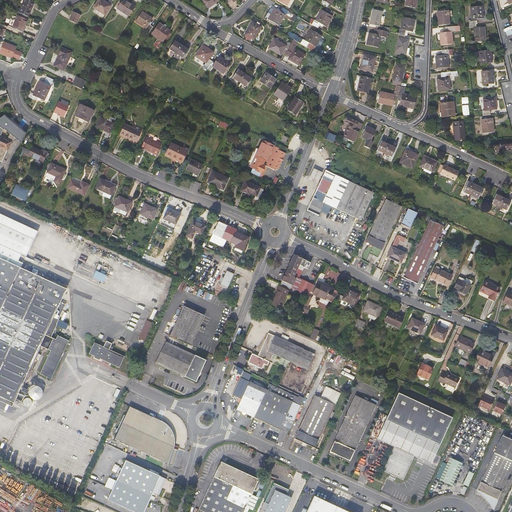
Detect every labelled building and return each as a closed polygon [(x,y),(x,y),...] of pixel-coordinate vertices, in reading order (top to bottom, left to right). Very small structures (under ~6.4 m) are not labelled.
[(30,0),(22,0),(18,11),(28,15),(34,1),(30,0)] [(105,15),(111,5),(102,0),(97,0),(93,8),(105,15)] [(128,16),(135,7),(124,0),(122,0),(117,8),(128,16)] [(483,18),(482,6),(470,7),(471,19),(471,20),(471,25),(476,24),(477,24),(477,19),(483,18)] [(280,12),(274,9),(268,19),(278,25),(285,14),(286,15),(289,11),(283,7),(280,12)] [(381,16),(382,11),(373,9),(370,24),(378,26),(377,29),(383,31),(389,32),(390,28),(379,26),(380,20),(381,16)] [(333,16),(322,10),(316,21),(313,19),(311,24),(318,28),(320,25),(322,26),(323,25),(326,27),(333,16)] [(448,10),(445,11),(443,11),(437,12),(439,25),(450,24),(448,10)] [(81,15),(73,11),(69,20),(77,23),(81,15)] [(145,30),(149,33),(153,27),(150,25),(149,24),(151,22),(153,19),(142,12),(136,22),(146,29),(145,30)] [(16,16),(11,27),(21,31),(26,20),(16,16)] [(414,20),(403,17),(401,29),(395,28),(394,33),(395,33),(404,35),(405,31),(408,31),(412,32),(414,20)] [(252,21),(245,35),(254,40),(262,27),(252,21)] [(167,26),(164,24),(163,26),(159,23),(152,34),(163,42),(170,31),(166,28),(167,26)] [(471,25),(469,25),(470,28),(474,28),(475,42),(486,40),(484,27),(476,28),(476,24),(471,25)] [(452,44),(451,32),(455,31),(455,26),(445,27),(446,30),(446,32),(443,32),(440,33),(441,45),(452,44)] [(322,36),(311,29),(304,40),(303,39),(301,43),(313,51),(316,45),(320,39),(322,36)] [(383,31),(377,29),(376,34),(369,33),(367,45),(378,48),(381,35),(382,36),(383,34),(383,31)] [(301,43),(303,39),(296,35),(295,36),(288,33),(287,36),(294,40),(299,43),(301,43)] [(409,40),(406,39),(407,36),(404,35),(395,33),(392,50),(401,52),(406,53),(407,48),(409,40)] [(286,46),(274,39),(271,44),(270,46),(269,48),(281,55),(284,48),(288,50),(291,44),(288,43),(286,46)] [(291,44),(288,50),(292,53),(290,57),(288,59),(299,65),(304,56),(294,51),(299,43),(294,40),(291,44)] [(182,46),(175,41),(170,49),(174,52),(176,53),(182,46)] [(13,56),(20,59),(22,53),(15,50),(17,47),(5,42),(1,52),(12,57),(13,56)] [(213,52),(203,45),(196,56),(206,63),(203,67),(206,70),(207,68),(212,61),(209,59),(213,52)] [(188,50),(182,46),(176,53),(180,56),(183,58),(188,50)] [(58,68),(64,70),(72,52),(62,48),(58,55),(59,55),(54,64),(59,66),(58,68)] [(453,54),(452,49),(442,50),(442,55),(435,56),(436,68),(448,67),(447,55),(453,54)] [(492,62),(491,50),(478,51),(480,64),(478,64),(478,69),(486,68),(485,63),(492,62)] [(375,57),(364,55),(361,69),(372,72),(375,57)] [(230,64),(220,57),(216,63),(212,61),(207,68),(211,71),(213,67),(217,69),(218,69),(224,73),(230,64)] [(401,82),(405,67),(396,65),(392,80),(401,82)] [(245,74),(238,70),(233,77),(240,82),(245,74)] [(457,71),(443,72),(444,78),(441,78),(437,78),(438,91),(450,89),(449,81),(449,77),(451,77),(451,76),(457,76),(457,71)] [(493,83),(492,71),(481,72),(482,84),(493,83)] [(270,88),(276,79),(266,73),(260,82),(270,88)] [(251,79),(245,74),(240,82),(246,86),(251,79)] [(36,97),(44,101),(54,80),(47,76),(44,83),(40,81),(34,94),(31,92),(28,97),(35,100),(36,97)] [(86,81),(77,76),(73,85),(82,89),(86,81)] [(371,78),(360,76),(357,91),(368,93),(371,78)] [(291,90),(285,86),(281,83),(274,94),(284,100),(291,90)] [(394,95),(380,92),(379,94),(378,94),(377,97),(379,97),(378,102),(392,106),(394,101),(394,98),(397,99),(400,86),(397,85),(394,95)] [(413,109),(416,97),(404,94),(405,87),(400,86),(397,99),(397,100),(400,101),(400,102),(399,106),(413,109)] [(303,102),(295,97),(287,109),(295,115),(303,102)] [(497,109),(495,97),(483,98),(484,111),(482,111),(483,116),(490,115),(489,110),(497,109)] [(54,112),(64,117),(68,107),(59,102),(54,112)] [(440,104),(442,117),(454,116),(453,102),(440,104)] [(80,104),(75,116),(88,122),(94,111),(80,104)] [(26,133),(5,115),(0,117),(0,126),(0,127),(0,160),(2,161),(7,150),(11,142),(13,143),(16,139),(21,143),(26,133)] [(101,115),(96,127),(110,133),(115,122),(111,120),(108,118),(101,115)] [(354,130),(358,122),(346,116),(344,122),(349,124),(343,137),(354,143),(359,132),(354,130)] [(492,118),(481,119),(482,133),(494,132),(492,118)] [(221,121),(218,127),(225,131),(228,124),(221,121)] [(455,141),(465,139),(463,121),(453,122),(455,141)] [(363,124),(358,122),(354,130),(359,132),(363,124)] [(142,131),(124,124),(120,134),(131,139),(133,133),(139,136),(142,131)] [(376,130),(366,126),(362,136),(365,138),(362,145),(369,149),(373,142),(371,141),(376,130)] [(326,132),(324,138),(333,140),(335,134),(326,132)] [(139,136),(133,133),(131,139),(137,142),(139,136)] [(141,148),(156,155),(162,144),(146,137),(141,148)] [(274,146),(263,141),(255,156),(250,167),(252,168),(250,173),(262,178),(265,170),(263,169),(265,166),(267,167),(274,170),(278,169),(285,153),(280,150),(281,149),(275,146),(272,153),(271,152),(274,146)] [(388,145),(381,141),(377,151),(384,154),(388,145)] [(511,142),(498,144),(495,144),(495,153),(501,152),(501,150),(511,149),(511,142)] [(183,162),(188,151),(171,143),(165,154),(183,162)] [(396,148),(388,145),(384,154),(392,157),(396,148)] [(42,151),(32,147),(30,151),(27,159),(41,165),(44,160),(47,153),(47,152),(43,150),(42,151)] [(412,168),(419,154),(412,150),(411,152),(406,149),(400,163),(412,168)] [(437,162),(424,156),(420,166),(424,168),(432,172),(437,162)] [(198,175),(203,165),(191,159),(186,169),(198,175)] [(47,172),(56,177),(54,181),(59,184),(66,170),(51,163),(51,164),(47,172)] [(440,174),(455,181),(459,172),(444,165),(440,174)] [(314,168),(308,180),(317,184),(323,173),(314,168)] [(374,193),(325,170),(307,210),(319,216),(325,203),(361,220),(374,193)] [(228,178),(213,171),(208,181),(217,185),(216,186),(223,189),(228,178)] [(116,186),(100,178),(95,188),(112,195),(116,186)] [(68,188),(84,195),(89,185),(82,182),(80,185),(71,180),(68,188)] [(475,185),(468,181),(462,193),(470,196),(475,185)] [(257,196),(260,188),(245,182),(241,191),(249,194),(249,192),(257,196)] [(12,193),(25,200),(29,190),(16,184),(12,193)] [(477,200),(483,189),(475,185),(470,196),(477,200)] [(503,198),(498,195),(493,205),(499,207),(503,198)] [(132,202),(119,196),(113,210),(126,216),(132,202)] [(511,201),(503,198),(499,207),(507,211),(511,201)] [(366,242),(381,250),(402,207),(386,199),(369,236),(366,242)] [(157,209),(145,204),(142,208),(141,212),(140,213),(153,219),(157,209)] [(417,212),(408,208),(401,224),(409,228),(417,212)] [(180,214),(168,209),(163,219),(175,224),(180,214)] [(33,229),(0,213),(0,223),(24,235),(16,252),(21,254),(33,229)] [(201,234),(205,226),(193,220),(186,236),(192,239),(195,232),(201,234)] [(444,226),(430,220),(403,277),(417,283),(444,226)] [(235,247),(242,250),(248,238),(236,232),(237,230),(218,221),(209,241),(222,247),(225,240),(236,244),(235,247)] [(0,396),(14,403),(40,346),(50,350),(40,374),(51,379),(69,341),(58,335),(56,339),(51,337),(57,324),(66,304),(61,302),(66,289),(21,268),(23,263),(18,261),(21,254),(16,252),(24,235),(0,223),(0,396)] [(401,263),(405,253),(395,249),(397,245),(399,240),(403,242),(405,238),(398,235),(397,236),(391,247),(387,257),(401,263)] [(475,253),(480,241),(476,239),(471,251),(475,253)] [(294,255),(281,283),(290,288),(296,290),(308,296),(313,285),(297,277),(300,272),(301,270),(302,270),(304,267),(308,269),(311,263),(294,255)] [(435,268),(431,277),(448,285),(452,276),(435,268)] [(103,283),(106,275),(96,271),(92,278),(103,283)] [(233,273),(227,271),(220,284),(219,284),(215,290),(224,295),(232,278),(231,277),(233,273)] [(458,279),(471,285),(472,281),(466,278),(466,280),(459,277),(458,279)] [(458,290),(466,294),(471,285),(458,279),(454,289),(458,291),(458,290)] [(494,301),(500,288),(484,281),(479,291),(489,296),(488,299),(494,301)] [(334,290),(318,282),(311,297),(318,301),(317,304),(318,306),(324,309),(326,305),(328,301),(332,303),(334,299),(337,294),(338,292),(334,290)] [(294,293),(296,290),(290,288),(281,283),(279,286),(270,304),(280,309),(289,291),(294,293)] [(340,295),(338,301),(341,302),(342,300),(355,306),(360,294),(347,288),(343,297),(340,295)] [(511,305),(511,293),(508,291),(503,302),(509,304),(511,305)] [(368,301),(363,311),(368,313),(377,317),(379,313),(381,309),(381,307),(368,301)] [(204,315),(184,306),(171,335),(191,344),(204,315)] [(399,328),(403,318),(389,311),(384,321),(399,328)] [(366,322),(356,318),(353,325),(363,329),(366,322)] [(425,324),(412,318),(408,328),(416,332),(415,333),(418,335),(419,334),(420,334),(425,324)] [(144,341),(153,323),(147,320),(138,338),(144,341)] [(439,327),(436,326),(431,335),(443,340),(445,337),(447,331),(439,327)] [(315,341),(319,331),(314,329),(310,339),(315,341)] [(308,369),(315,355),(269,333),(258,356),(252,353),(248,362),(262,369),(264,364),(267,365),(273,353),(308,369)] [(455,346),(470,353),(474,344),(470,342),(471,340),(467,339),(466,340),(459,337),(455,346)] [(103,347),(94,342),(89,354),(94,356),(94,358),(99,360),(100,359),(119,368),(125,356),(109,349),(112,343),(106,341),(103,347)] [(179,348),(166,342),(156,363),(196,382),(199,376),(197,375),(199,370),(201,371),(206,360),(182,349),(179,348)] [(478,366),(487,370),(491,360),(492,361),(494,357),(480,350),(474,361),(480,363),(478,366)] [(458,365),(464,368),(467,362),(461,359),(458,365)] [(433,369),(422,364),(417,375),(428,380),(433,369)] [(497,379),(510,385),(511,379),(511,373),(502,369),(497,379)] [(232,395),(241,399),(252,375),(246,372),(243,379),(240,378),(232,395)] [(456,385),(459,378),(454,375),(453,376),(446,373),(446,374),(442,372),(439,379),(443,381),(444,380),(449,382),(455,385),(456,385)] [(280,430),(292,402),(275,394),(249,382),(236,409),(241,411),(253,417),(271,425),(270,428),(278,432),(280,430)] [(42,390),(41,387),(40,387),(39,386),(38,386),(36,385),(34,386),(33,386),(31,387),(30,388),(29,390),(28,392),(29,394),(29,395),(30,397),(31,398),(33,399),(35,400),(37,400),(38,399),(40,398),(42,396),(43,394),(43,392),(42,390)] [(315,448),(340,394),(326,387),(320,398),(315,395),(294,438),(302,442),(302,444),(305,446),(306,444),(315,448)] [(296,403),(298,397),(278,388),(275,394),(292,402),(296,403)] [(24,395),(19,393),(16,399),(22,402),(24,395)] [(398,393),(386,420),(377,439),(394,447),(382,470),(389,473),(387,476),(394,480),(396,476),(403,480),(414,456),(425,461),(431,464),(440,444),(453,417),(398,393)] [(356,395),(329,454),(340,460),(341,458),(341,457),(350,461),(376,405),(356,395)] [(304,398),(299,396),(298,397),(296,403),(301,406),(304,398)] [(483,396),(478,406),(489,411),(494,401),(483,396)] [(31,400),(30,399),(29,398),(27,398),(26,398),(25,399),(24,400),(23,401),(23,402),(23,404),(24,405),(25,406),(26,406),(27,407),(29,406),(30,406),(31,405),(32,403),(32,402),(32,401),(31,400)] [(505,406),(497,402),(493,412),(501,415),(505,406)] [(178,450),(174,448),(175,445),(175,442),(175,440),(174,437),(173,434),(172,432),(170,428),(169,426),(167,424),(165,423),(164,422),(161,421),(129,406),(114,439),(173,466),(178,450)] [(511,439),(502,435),(483,477),(478,488),(486,492),(487,489),(489,490),(490,493),(491,494),(492,496),(495,496),(497,496),(499,495),(500,494),(502,490),(511,467),(511,439)] [(452,486),(463,463),(450,457),(439,480),(452,486)] [(118,477),(107,499),(135,511),(144,511),(153,493),(158,495),(166,479),(126,460),(119,475),(117,474),(116,476),(118,477)] [(221,461),(207,490),(245,508),(259,479),(221,461)] [(462,484),(467,486),(473,473),(468,471),(462,484)] [(482,477),(476,490),(478,492),(483,496),(486,499),(490,504),(494,510),(503,490),(502,490),(500,494),(499,495),(497,496),(495,496),(492,496),(491,494),(490,493),(489,490),(487,489),(486,492),(478,488),(483,477),(482,477)] [(289,490),(274,483),(260,511),(285,511),(292,498),(286,495),(289,490)] [(243,511),(245,508),(207,490),(197,511),(243,511)] [(306,511),(348,511),(314,496),(306,511)]
